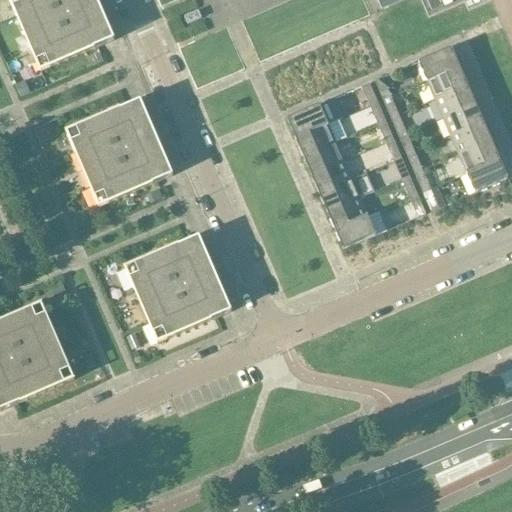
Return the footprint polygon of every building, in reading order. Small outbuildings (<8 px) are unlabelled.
[(96,0),(8,0),(40,74),(114,42),(96,0)] [(376,0),(381,11),(406,0),(376,0)] [(187,25),(201,19),(198,11),(184,18),(187,25)] [(418,64),(426,84),(459,69),(451,50),(418,64)] [(99,55),(92,58),(95,66),(102,63),(99,55)] [(467,88),(459,69),(426,84),(434,102),(467,88)] [(390,99),(386,90),(382,80),(374,83),(383,102),(390,99)] [(24,84),(16,87),(21,99),(29,95),(24,84)] [(377,105),(373,95),(369,85),(361,89),(369,108),(377,105)] [(475,106),(467,88),(434,102),(442,120),(475,106)] [(286,121),(295,140),(328,126),(340,121),(332,101),(286,121)] [(140,103),(67,134),(99,209),(173,178),(140,103)] [(483,124),(475,106),(442,120),(450,139),(483,124)] [(386,111),(391,121),(398,117),(394,108),(386,111)] [(373,117),(377,126),(385,123),(381,114),(373,117)] [(491,143),(483,124),(450,139),(458,157),(491,143)] [(328,126),(295,140),(303,159),(336,145),(328,126)] [(394,130),(398,139),(406,136),(402,126),(394,130)] [(389,132),(381,135),(385,145),(393,142),(389,132)] [(491,143),(458,157),(466,175),(499,161),(491,143)] [(336,145),(303,159),(311,177),(343,163),(336,145)] [(402,148),(406,158),(414,154),(410,145),(402,148)] [(397,150),(389,154),(393,163),(401,160),(397,150)] [(507,181),(499,161),(466,175),(474,195),(507,181)] [(343,163),(311,177),(319,195),(351,181),(343,163)] [(418,163),(410,166),(414,176),(422,173),(418,163)] [(405,169),(397,172),(401,182),(409,178),(405,169)] [(351,181),(319,195),(327,214),(359,200),(351,181)] [(426,181),(418,185),(422,194),(430,191),(426,181)] [(413,187),(405,190),(409,200),(417,197),(413,187)] [(359,200),(327,214),(334,232),(367,218),(359,200)] [(434,201),(426,204),(431,214),(438,210),(434,201)] [(421,206),(413,210),(417,219),(425,216),(421,206)] [(367,218),(334,232),(343,251),(376,237),(367,218)] [(198,238),(184,244),(125,270),(157,345),(231,313),(198,238)] [(41,306),(0,323),(0,413),(74,381),(41,306)] [(133,336),(126,340),(131,352),(139,349),(133,336)] [(90,354),(82,358),(87,370),(95,367),(90,354)]
